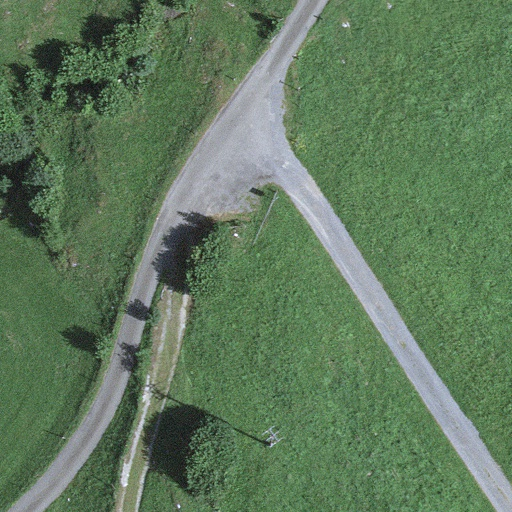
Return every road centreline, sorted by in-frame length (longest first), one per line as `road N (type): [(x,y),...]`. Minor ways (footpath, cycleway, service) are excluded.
road 1 (track): [(25,511),(56,483),(111,404),(176,201),(312,0)]
road 2 (track): [(245,98),(511,507)]
